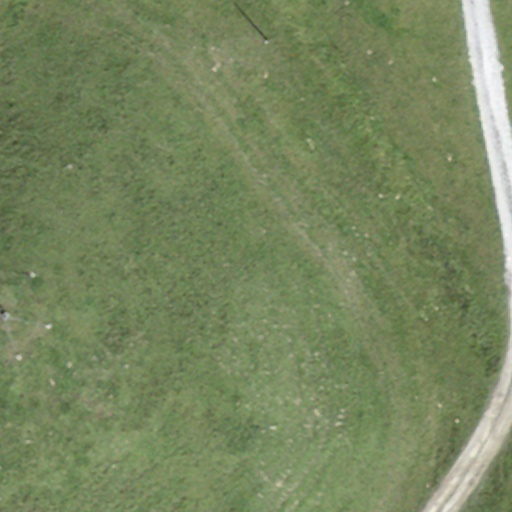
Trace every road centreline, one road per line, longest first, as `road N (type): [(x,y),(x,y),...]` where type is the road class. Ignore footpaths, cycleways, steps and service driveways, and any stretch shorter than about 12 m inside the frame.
road 1 (track): [(473,0),(511,205)]
road 2 (track): [(511,384),(505,409),(440,511)]
